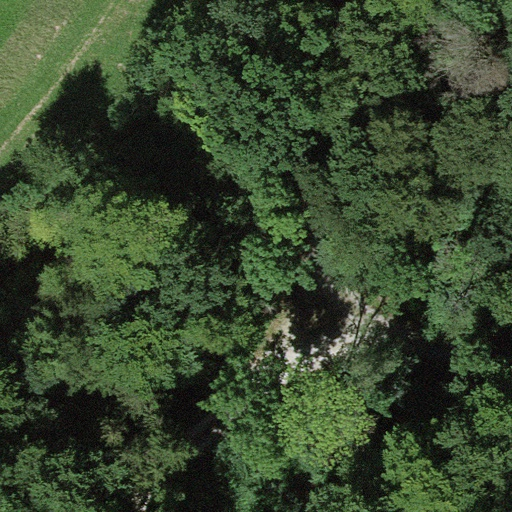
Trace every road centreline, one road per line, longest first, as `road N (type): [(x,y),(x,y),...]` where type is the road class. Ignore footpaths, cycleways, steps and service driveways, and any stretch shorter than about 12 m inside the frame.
road 1 (track): [(312,319),(308,241),(357,0)]
road 2 (track): [(312,319),(511,119)]
road 3 (track): [(109,511),(312,319)]
road 4 (track): [(312,319),(511,358)]
